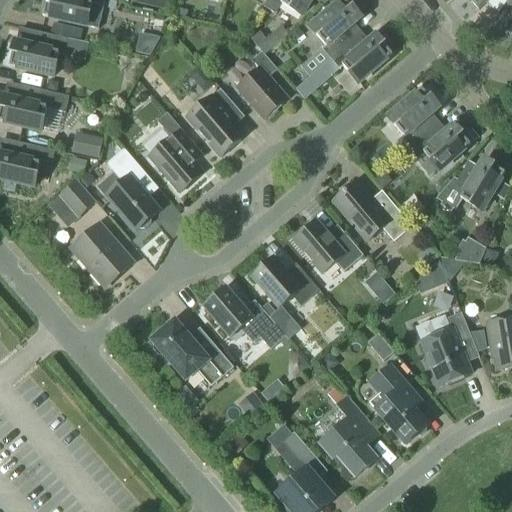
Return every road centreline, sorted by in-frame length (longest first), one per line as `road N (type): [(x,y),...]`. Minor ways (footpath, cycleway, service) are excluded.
road 1 (residential): [(220,511),(81,350)]
road 2 (residential): [(176,267),(228,260),(308,189),(323,142)]
road 3 (residential): [(323,142),(278,152),(184,232),(176,267)]
road 4 (residential): [(511,413),(454,440),(371,511)]
road 5 (residential): [(323,142),(434,42)]
road 6 (residential): [(81,350),(176,267)]
road 7 (residential): [(81,350),(0,254)]
